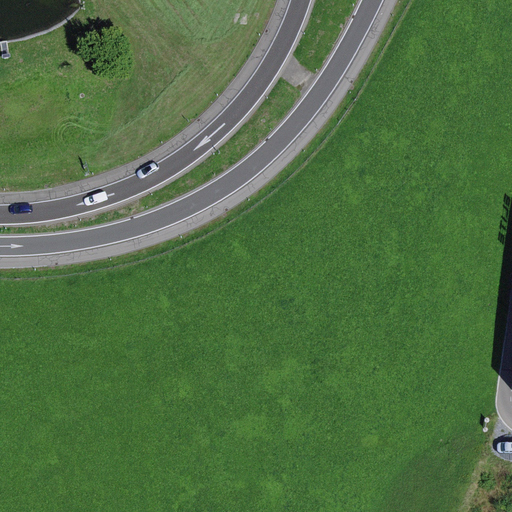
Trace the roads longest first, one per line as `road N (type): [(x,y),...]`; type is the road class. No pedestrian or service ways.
road 1 (motorway): [(0,250),(137,232),(231,188),(319,105),(379,0)]
road 2 (motorway): [(298,0),(248,93),(182,155),(93,197),(0,212)]
